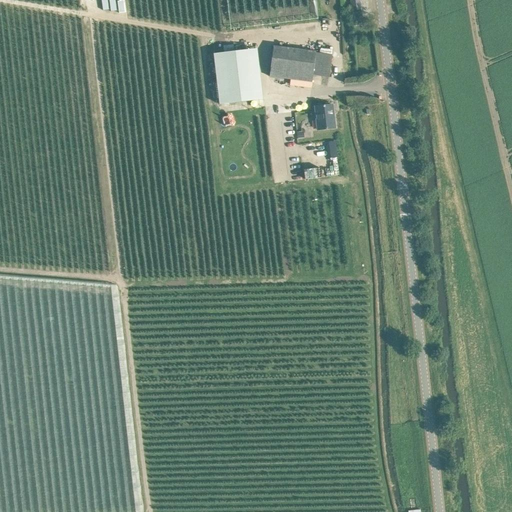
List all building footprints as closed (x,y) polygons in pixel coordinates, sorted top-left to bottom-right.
[(328,78),(331,55),(319,54),(316,53),(316,52),(274,47),(270,77),(312,82),(313,76),(328,78)] [(220,105),(263,100),(258,49),(214,54),(220,105)] [(318,130),(325,130),(335,129),(332,105),(315,107),(318,130)] [(410,499),(422,497),(420,487),(409,489),(410,499)] [(414,511),(427,511),(427,500),(414,500),(414,511)]
